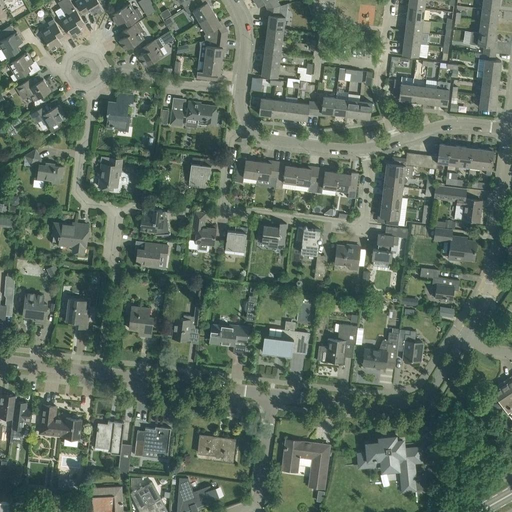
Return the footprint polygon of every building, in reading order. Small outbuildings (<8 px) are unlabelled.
[(84,23),(76,10),(70,0),(60,0),(58,2),(66,16),(61,19),(72,38),(83,32),(79,26),(84,23)] [(98,0),(78,0),(76,2),(84,15),(91,11),(94,16),(104,10),(103,8),(104,7),(105,7),(105,4),(105,2),(104,1),(102,0),(98,0)] [(200,22),(214,13),(208,2),(210,1),(209,0),(197,0),(185,8),(188,14),(193,11),(200,22)] [(267,8),(281,6),(277,0),(254,0),(259,7),(264,3),(267,8)] [(425,8),(426,0),(409,0),(408,6),(425,8)] [(498,11),(499,0),(484,0),(484,9),(498,11)] [(126,27),(135,22),(143,16),(138,8),(135,10),(131,3),(111,15),(118,25),(123,22),(126,27)] [(152,3),(143,9),(147,16),(149,15),(157,10),(152,3)] [(268,27),(284,29),(286,17),(280,16),(281,6),(267,8),(266,15),(269,15),(268,27)] [(423,20),(425,8),(408,6),(407,18),(423,20)] [(497,22),(498,11),(484,9),(482,21),(497,22)] [(205,41),(227,36),(228,31),(223,23),(221,25),(214,13),(200,22),(207,33),(204,35),(205,41)] [(168,26),(173,23),(170,17),(169,18),(164,20),(168,26)] [(422,32),(423,20),(407,18),(405,30),(422,32)] [(64,36),(59,27),(54,19),(48,22),(50,26),(40,32),(52,51),(62,44),(59,39),(64,36)] [(126,51),(134,45),(145,39),(141,32),(144,30),(139,21),(122,32),(125,37),(119,40),(126,51)] [(495,34),(497,22),(482,21),(481,32),(495,34)] [(283,41),(284,29),(268,27),(266,39),(283,41)] [(421,44),(422,32),(405,30),(404,42),(421,44)] [(0,45),(8,58),(12,55),(21,50),(17,45),(23,42),(17,31),(0,41),(0,45)] [(472,31),(470,45),(479,46),(485,46),(484,53),(496,55),(497,47),(494,46),(494,41),(495,34),(481,32),(472,31)] [(205,59),(222,62),(223,48),(226,48),(227,36),(205,41),(206,46),(205,59)] [(164,46),(158,38),(142,48),(145,53),(139,56),(145,67),(164,55),(160,49),(164,46)] [(281,53),(283,41),(266,39),(265,51),(281,53)] [(419,57),(421,44),(404,42),(402,55),(419,57)] [(177,46),(177,53),(189,50),(188,44),(177,46)] [(280,65),(281,53),(265,51),(263,63),(280,65)] [(14,81),(22,76),(31,71),(28,66),(33,62),(27,52),(9,63),(15,73),(11,76),(14,81)] [(495,60),(496,55),(484,53),(483,60),(485,60),(484,71),(500,73),(501,61),(495,60)] [(220,74),(222,62),(205,59),(203,72),(197,72),(196,78),(222,81),(222,74),(220,74)] [(278,77),(280,65),(263,63),(262,75),(278,77)] [(498,85),(500,73),(484,71),(482,83),(498,85)] [(35,101),(42,96),(51,91),(43,79),(33,85),(29,79),(16,87),(23,99),(31,94),(35,101)] [(407,81),(404,81),(395,80),(393,92),(399,93),(399,99),(411,101),(413,86),(407,85),(407,81)] [(497,97),(498,85),(482,83),(481,95),(497,97)] [(423,103),(425,87),(413,86),(411,101),(423,103)] [(435,104),(437,89),(425,87),(423,103),(435,104)] [(447,106),(449,96),(449,90),(437,89),(435,104),(447,106)] [(163,93),(155,93),(154,97),(153,98),(157,103),(158,102),(163,102),(163,93)] [(129,102),(133,103),(134,95),(121,94),(120,103),(116,102),(116,104),(112,103),(112,102),(108,101),(107,114),(108,114),(106,127),(120,128),(120,126),(130,127),(131,115),(127,115),(129,102)] [(495,110),(497,97),(481,95),(479,108),(495,110)] [(336,98),(331,97),(324,97),(324,103),(317,102),(315,115),(322,115),(322,113),(334,114),(336,98)] [(273,100),(271,99),(261,98),(259,114),(271,116),(273,100)] [(348,100),(344,99),(336,98),(334,114),(346,116),(348,100)] [(271,116),(283,117),(285,101),(273,100),(271,116)] [(360,101),(358,101),(348,100),(346,116),(358,117),(360,101)] [(206,123),(216,124),(218,112),(216,112),(217,106),(195,103),(195,102),(189,101),(187,112),(184,112),(184,111),(172,109),(170,125),(182,127),(183,116),(186,117),(186,118),(198,119),(199,117),(206,118),(206,123)] [(296,103),(288,102),(285,101),(283,117),(294,119),(296,103)] [(372,103),(362,101),(360,101),(358,117),(370,119),(372,103)] [(317,102),(316,102),(310,102),(310,104),(296,103),(294,119),(308,120),(308,114),(315,115),(317,102)] [(451,103),(450,111),(457,112),(458,104),(451,103)] [(60,121),(66,117),(59,104),(48,111),(45,105),(30,114),(36,123),(43,118),(52,132),(63,126),(60,121)] [(11,124),(5,128),(9,135),(15,131),(11,124)] [(448,164),(450,145),(439,144),(438,156),(432,155),(430,168),(436,169),(437,163),(448,164)] [(458,165),(461,146),(450,145),(448,164),(458,165)] [(469,167),(471,148),(461,146),(458,165),(469,167)] [(480,168),(482,149),(471,148),(469,167),(480,168)] [(52,181),(52,183),(59,184),(60,177),(62,178),(64,167),(55,166),(55,163),(43,162),(36,149),(25,156),(30,164),(31,166),(38,162),(39,164),(37,179),(52,181)] [(487,169),(486,175),(491,175),(494,150),(482,149),(480,168),(487,169)] [(412,166),(413,153),(407,152),(406,159),(405,159),(404,165),(411,166),(412,166)] [(260,161),(259,161),(246,160),(246,157),(239,156),(236,181),(243,182),(244,176),(258,178),(260,161)] [(121,173),(123,160),(110,158),(109,164),(102,163),(101,170),(104,171),(104,174),(99,173),(99,178),(100,178),(99,187),(108,188),(109,186),(117,187),(119,173),(121,173)] [(404,165),(405,159),(396,158),(392,161),(392,163),(387,163),(385,174),(404,176),(405,169),(411,170),(411,166),(404,165)] [(280,162),(279,162),(272,161),(272,163),(260,161),(258,178),(269,179),(269,186),(277,187),(280,162)] [(299,167),(286,165),(286,163),(280,162),(277,187),(283,188),(283,182),(297,184),(299,167)] [(211,166),(201,164),(192,163),(190,186),(208,188),(211,166)] [(319,167),(312,166),(311,169),(299,167),(297,184),(309,185),(308,191),(316,193),(319,167)] [(339,173),(338,173),(325,171),(326,168),(319,167),(316,193),(322,193),(323,187),(337,189),(339,173)] [(349,191),(348,197),(355,198),(358,173),(351,172),(351,174),(339,173),(337,189),(349,191)] [(405,177),(404,176),(385,174),(384,185),(403,187),(403,183),(404,183),(406,183),(406,182),(407,181),(407,180),(407,179),(407,178),(406,177),(405,177)] [(143,185),(141,195),(149,196),(150,186),(143,185)] [(401,198),(403,187),(384,185),(383,195),(401,198)] [(434,198),(455,201),(457,187),(435,185),(434,198)] [(400,208),(401,198),(383,195),(381,206),(400,208)] [(18,196),(13,196),(10,200),(12,205),(17,206),(20,201),(18,196)] [(482,201),(466,198),(457,197),(455,218),(479,222),(482,201)] [(168,206),(167,212),(183,214),(184,208),(168,206)] [(398,225),(400,208),(381,206),(380,217),(386,218),(386,223),(398,225)] [(165,211),(158,210),(148,209),(147,217),(142,216),(140,230),(158,233),(159,228),(163,228),(165,211)] [(204,227),(205,220),(206,213),(196,212),(193,234),(197,235),(196,243),(197,243),(197,249),(198,251),(206,252),(209,250),(209,245),(214,246),(216,229),(204,227)] [(0,226),(14,227),(15,217),(0,216),(0,226)] [(73,251),(74,252),(84,253),(85,247),(86,247),(88,225),(73,223),(73,225),(54,223),(53,235),(60,236),(59,244),(74,246),(73,251)] [(284,245),(286,233),(287,223),(280,223),(279,227),(260,225),(258,242),(269,243),(268,247),(278,248),(278,245),(284,245)] [(244,252),(246,237),(248,227),(236,226),(235,231),(228,230),(225,250),(226,250),(225,253),(243,255),(244,252)] [(320,238),(321,230),(308,228),(306,226),(304,228),(298,227),(297,240),(302,241),(300,253),(317,255),(319,243),(320,243),(321,242),(322,242),(322,241),(322,240),(322,239),(321,239),(321,238),(320,238)] [(467,237),(459,236),(459,239),(451,238),(453,229),(435,227),(434,240),(450,242),(448,257),(474,260),(477,241),(467,240),(467,237)] [(407,238),(408,229),(398,228),(397,236),(378,234),(377,243),(379,243),(378,249),(373,248),(372,259),(373,259),(373,260),(393,263),(394,253),(397,254),(399,237),(407,238)] [(169,245),(155,244),(145,242),(145,249),(138,248),(136,265),(159,267),(160,256),(168,257),(169,245)] [(357,270),(359,256),(360,247),(352,246),(352,248),(337,246),(336,256),(335,263),(350,265),(350,269),(357,270)] [(328,258),(317,257),(315,272),(325,274),(328,258)] [(12,306),(13,296),(13,293),(14,277),(6,276),(5,292),(6,292),(5,305),(7,305),(12,306)] [(460,280),(450,279),(433,277),(432,290),(436,291),(435,298),(453,300),(454,287),(459,287),(460,280)] [(45,323),(46,313),(47,304),(43,303),(44,295),(26,293),(24,306),(23,315),(33,317),(33,316),(37,316),(36,322),(45,323)] [(253,322),(257,296),(250,295),(249,297),(247,299),(246,301),(245,303),(244,306),(245,309),(244,309),(242,320),(253,322)] [(417,306),(418,299),(402,297),(401,304),(417,306)] [(86,309),(87,301),(69,298),(66,321),(79,322),(79,327),(88,328),(90,309),(86,309)] [(201,325),(202,315),(203,304),(197,304),(195,317),(190,316),(189,320),(176,318),(174,336),(178,337),(178,339),(187,340),(189,327),(195,328),(195,324),(201,325)] [(150,308),(142,307),(132,306),(129,329),(143,330),(142,335),(151,336),(153,317),(149,317),(150,308)] [(439,315),(452,317),(454,309),(440,307),(439,315)] [(355,345),(357,333),(358,326),(340,323),(338,339),(328,338),(327,346),(319,345),(318,359),(326,360),(332,361),(343,362),(344,357),(345,347),(344,347),(344,343),(355,345)] [(248,335),(249,328),(229,325),(228,327),(212,325),(210,342),(234,345),(233,353),(246,355),(246,353),(250,353),(252,336),(248,335)] [(308,344),(310,331),(284,327),(283,335),(265,333),(262,352),(292,356),(293,342),(308,344)] [(396,361),(398,346),(400,329),(393,328),(392,332),(389,332),(388,340),(383,340),(378,351),(365,349),(363,365),(385,368),(386,360),(396,361)] [(416,331),(401,329),(400,329),(398,346),(405,347),(403,360),(412,361),(413,361),(421,362),(423,342),(415,341),(416,331)] [(511,379),(506,383),(507,384),(502,387),(501,387),(493,392),(506,411),(509,409),(510,410),(511,408),(511,379)] [(16,395),(15,395),(2,394),(0,411),(0,417),(13,419),(15,401),(16,401),(16,395)] [(27,403),(16,401),(15,401),(13,419),(11,432),(11,434),(23,435),(24,427),(26,425),(30,426),(32,409),(26,408),(27,403)] [(63,438),(79,440),(81,419),(79,419),(78,417),(73,416),(71,418),(66,417),(66,419),(55,418),(56,406),(43,404),(40,434),(63,437),(63,438)] [(111,453),(120,454),(124,423),(108,421),(108,424),(98,423),(95,447),(111,449),(111,453)] [(135,455),(168,459),(172,428),(161,427),(160,429),(146,428),(145,431),(138,430),(135,455)] [(223,454),(223,459),(232,461),(235,439),(222,438),(222,440),(218,439),(218,437),(211,436),(212,436),(201,435),(199,453),(209,454),(209,452),(223,454)] [(400,441),(396,441),(395,437),(393,437),(393,439),(392,439),(392,438),(390,438),(390,439),(387,440),(386,440),(386,439),(385,439),(383,439),(383,440),(382,440),(382,438),(380,438),(380,442),(367,444),(368,452),(359,453),(359,456),(358,456),(359,465),(360,465),(360,468),(363,467),(370,467),(383,465),(383,467),(385,467),(386,472),(387,472),(387,474),(395,473),(395,472),(396,471),(395,466),(396,466),(398,466),(398,464),(400,464),(401,465),(403,491),(424,489),(424,491),(425,491),(424,474),(423,474),(422,474),(422,476),(415,477),(415,473),(414,462),(421,462),(422,462),(422,461),(423,461),(423,459),(421,459),(420,449),(422,449),(422,448),(421,448),(421,447),(420,447),(412,448),(404,449),(403,440),(400,441)] [(315,443),(315,445),(301,443),(301,441),(286,439),(285,447),(285,446),(285,448),(285,449),(283,462),(297,464),(312,466),(309,486),(323,488),(330,445),(315,443)] [(129,466),(130,458),(120,457),(118,474),(128,475),(128,472),(132,472),(133,466),(129,466)] [(59,496),(76,498),(77,491),(78,491),(80,480),(58,477),(57,488),(59,489),(59,496)] [(193,491),(188,478),(179,477),(176,511),(182,511),(183,511),(182,511),(185,511),(192,510),(193,511),(197,510),(197,508),(217,500),(216,499),(219,498),(215,487),(212,489),(210,485),(193,491)] [(134,491),(130,493),(139,511),(159,511),(155,502),(161,498),(156,489),(153,483),(152,481),(141,487),(140,484),(133,488),(134,491)] [(123,504),(123,494),(122,485),(92,487),(93,495),(92,495),(93,511),(106,511),(115,511),(115,504),(120,504),(120,505),(123,504)]
